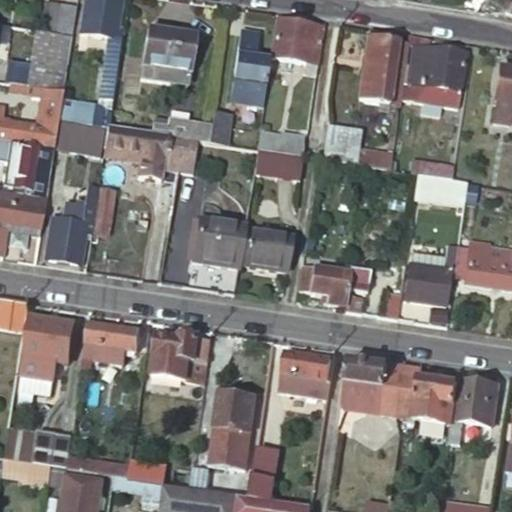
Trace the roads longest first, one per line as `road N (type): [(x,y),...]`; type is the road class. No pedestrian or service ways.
road 1 (residential): [(0,282),(511,360)]
road 2 (residential): [(296,0),(511,32)]
